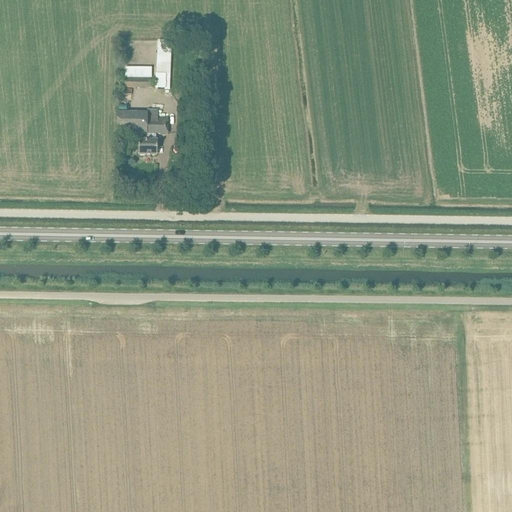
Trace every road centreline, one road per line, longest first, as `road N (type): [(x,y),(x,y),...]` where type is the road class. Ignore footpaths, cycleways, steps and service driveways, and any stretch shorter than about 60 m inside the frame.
road 1 (primary): [(511,244),(0,233)]
road 2 (unclassified): [(511,305),(0,295)]
road 3 (unclassified): [(0,212),(511,221)]
